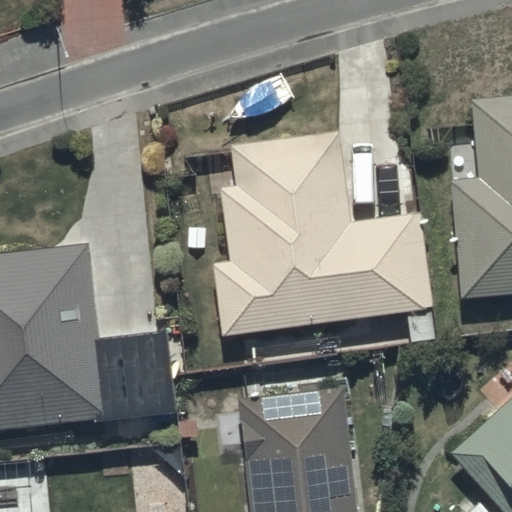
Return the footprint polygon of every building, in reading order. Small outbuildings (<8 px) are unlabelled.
[(511,98),(471,102),(477,180),(451,182),(460,300),(511,295),(511,98)] [(346,224),(337,135),(230,146),(234,191),(220,193),(227,265),(212,267),(220,337),(430,312),(420,216),(346,224)] [(96,342),(86,247),(0,256),(0,433),(173,415),(165,335),(96,342)] [(357,511),(345,388),(238,399),(248,511),(357,511)] [(511,511),(511,399),(450,455),(501,511),(511,511)]
